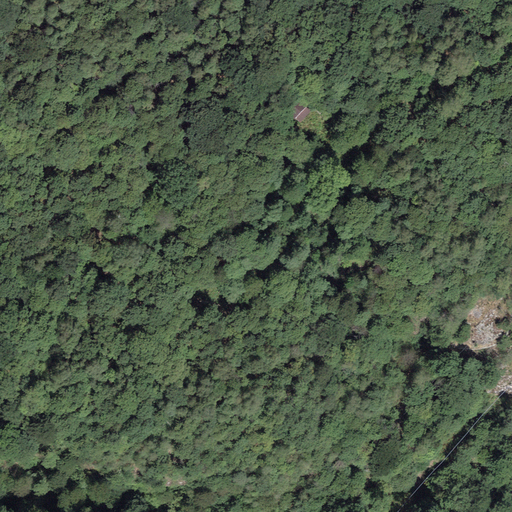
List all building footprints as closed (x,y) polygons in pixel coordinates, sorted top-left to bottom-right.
[(295,87),(310,93),(317,77),(303,71),(295,87)] [(321,94),(289,107),(295,123),(327,111),(321,94)] [(0,142),(0,157),(8,162),(14,152),(0,142)] [(160,206),(151,218),(165,228),(174,216),(160,206)] [(238,255),(234,265),(248,272),(253,262),(238,255)]
